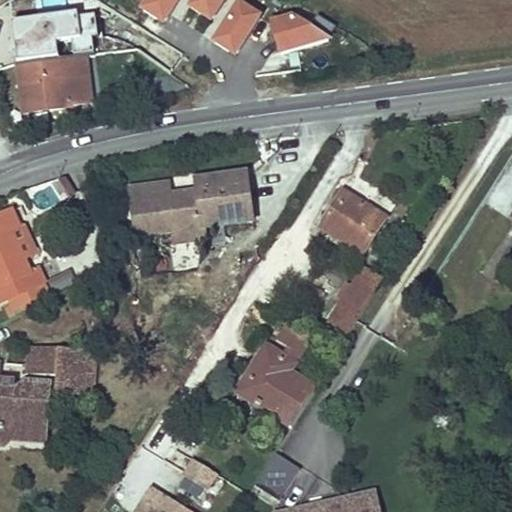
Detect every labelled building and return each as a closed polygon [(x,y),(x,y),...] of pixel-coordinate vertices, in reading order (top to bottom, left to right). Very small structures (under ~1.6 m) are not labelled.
[(179,0),(149,0),(143,11),(157,21),(158,19),(165,23),(179,0)] [(195,0),(190,8),(205,17),(206,16),(212,20),(224,0),(195,0)] [(260,18),(239,5),(214,44),(229,53),(230,51),(237,55),(260,18)] [(10,24),(16,66),(82,58),(95,56),(93,38),(99,38),(97,17),(79,19),(78,14),(10,24)] [(293,19),(271,24),(281,58),(329,41),(337,28),(318,17),(310,30),(293,19)] [(82,58),(16,66),(22,114),(60,110),(60,107),(87,103),(82,58)] [(180,196),(179,184),(140,190),(147,238),(184,232),(186,244),(216,239),(215,228),(264,220),(256,173),(206,180),(208,192),(180,196)] [(72,194),(62,177),(56,180),(67,198),(72,194)] [(364,252),(385,218),(343,192),(322,226),(364,252)] [(36,268),(28,271),(22,258),(8,228),(1,212),(0,212),(0,301),(6,298),(14,313),(49,295),(36,268)] [(8,228),(22,258),(37,251),(22,220),(8,228)] [(55,295),(77,285),(70,271),(49,280),(55,295)] [(374,298),(382,288),(363,275),(356,286),(374,298)] [(346,341),(374,298),(356,286),(327,328),(346,341)] [(315,336),(293,322),(283,338),(293,344),(287,354),(291,356),(285,365),(294,370),(315,336)] [(295,425),(319,388),(294,370),(285,365),(291,356),(287,354),(270,343),(251,373),(257,377),(247,394),(295,425)] [(90,396),(94,351),(26,345),(24,373),(55,375),(53,393),(90,396)] [(257,377),(251,373),(240,389),(247,394),(257,377)] [(23,381),(11,392),(0,391),(0,445),(4,446),(10,440),(43,443),(47,383),(23,381)] [(0,391),(11,392),(12,382),(0,381),(0,391)] [(301,470),(277,454),(255,487),(279,503),(301,470)] [(214,478),(192,465),(184,478),(205,491),(214,478)] [(182,511),(148,490),(136,509),(139,511),(138,511),(182,511)] [(376,511),(373,498),(338,508),(337,503),(304,511),(376,511)]
